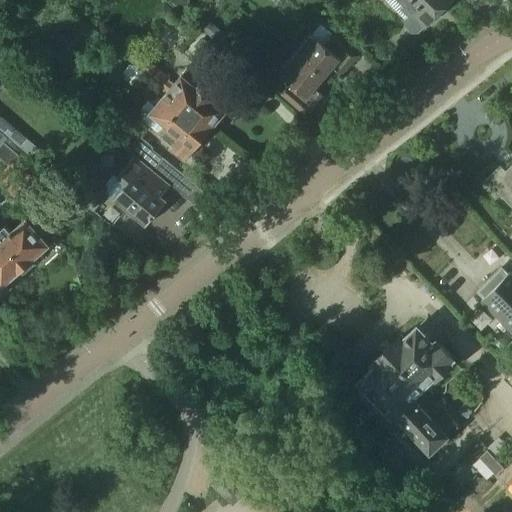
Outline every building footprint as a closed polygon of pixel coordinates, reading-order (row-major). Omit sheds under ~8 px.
[(296,0),(308,9),(315,0),(296,0)] [(426,26),(451,0),(385,0),(405,19),(405,26),(412,32),(418,32),(425,25),(426,26)] [(202,31),(215,41),(223,32),(210,21),(202,31)] [(311,32),(294,52),(324,78),(333,67),(341,74),(358,55),(333,34),(324,44),(311,32)] [(135,50),(127,59),(145,74),(167,92),(172,86),(187,99),(185,102),(214,126),(214,125),(225,111),(233,118),(245,103),(215,78),(209,85),(188,67),(174,84),(169,81),(170,79),(153,64),(135,50)] [(315,88),(324,78),(294,52),(277,72),(291,83),(282,94),(307,115),(323,95),(315,88)] [(167,92),(152,111),(166,122),(161,128),(161,132),(173,143),(189,156),(211,129),(214,126),(185,102),(187,99),(172,86),(167,92)] [(28,139),(13,126),(5,135),(20,148),(28,139)] [(138,135),(127,148),(134,154),(160,176),(171,163),(153,148),(152,145),(141,135),(138,135)] [(24,169),(29,163),(4,142),(0,146),(0,157),(9,165),(0,174),(0,184),(15,197),(33,176),(24,169)] [(114,173),(102,188),(146,225),(167,199),(162,195),(170,184),(160,176),(134,154),(123,167),(124,168),(118,176),(114,173)] [(170,184),(195,204),(205,191),(171,163),(160,176),(170,184)] [(502,165),(487,180),(511,205),(511,167),(508,172),(502,165)] [(0,277),(3,282),(47,243),(42,238),(52,230),(41,218),(31,226),(27,221),(15,230),(13,228),(16,226),(11,220),(6,225),(6,224),(0,229),(0,277)] [(445,271),(434,281),(442,289),(453,279),(445,271)] [(511,271),(483,300),(511,328),(511,271)] [(360,381),(363,384),(363,386),(364,388),(364,389),(366,391),(367,393),(369,394),(371,395),(374,396),(378,400),(379,402),(379,404),(380,406),(382,407),(383,409),(385,410),(387,411),(389,411),(392,415),(394,413),(431,452),(459,426),(446,412),(437,420),(413,395),(435,374),(441,374),(449,367),(449,361),(453,357),(438,341),(443,336),(428,319),(419,327),(418,326),(405,338),(402,335),(373,362),(376,366),(360,381)] [(496,474),(504,467),(487,450),(480,457),(496,474)] [(236,485),(233,482),(222,472),(212,483),(226,495),(236,485)] [(471,487),(480,478),(477,474),(467,483),(471,487)] [(236,485),(226,495),(233,502),(245,490),(235,480),(233,482),(236,485)]
